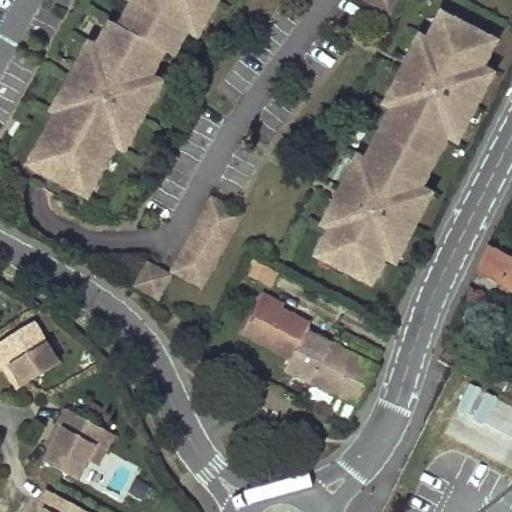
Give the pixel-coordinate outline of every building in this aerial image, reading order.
[(46,157),(39,171),(75,191),(83,177),(93,182),(96,184),(104,169),(101,168),(114,145),(120,134),(128,139),(136,125),(133,124),(143,105),(146,107),(153,94),(144,89),(150,78),(148,77),(163,51),(171,56),(186,29),(187,30),(193,20),(202,25),(210,11),(207,9),(211,0),(133,0),(133,1),(128,11),(133,13),(124,30),(118,27),(115,25),(106,42),(101,39),(96,48),(90,59),(82,55),(75,68),(77,69),(67,88),(64,87),(57,100),(65,105),(60,113),(57,111),(56,114),(44,136),(41,135),(33,150),(35,151),(46,157)] [(364,0),(388,13),(394,0),(364,0)] [(128,11),(118,27),(124,30),(133,13),(128,11)] [(445,17),(440,14),(431,31),(436,34),(445,17)] [(420,52),(412,48),(406,61),(408,62),(398,81),(396,80),(389,94),(397,98),(392,109),(387,118),(392,121),(383,138),(374,154),(369,152),(365,161),(359,172),(351,168),(344,182),(346,183),(336,202),(334,201),(327,214),(335,218),(330,230),(325,239),(330,241),(321,258),(370,283),(383,257),(385,258),(391,246),(399,251),(406,238),(404,236),(413,217),(416,219),(423,205),(414,201),(419,190),(418,189),(445,136),(446,137),(452,126),(461,131),(468,117),(465,116),(475,97),(478,98),(485,85),(476,80),(481,69),(480,68),(493,42),(445,17),(436,34),(431,31),(426,41),(420,52)] [(187,30),(196,35),(202,25),(193,20),(187,30)] [(110,22),(101,39),(106,42),(115,25),(110,22)] [(426,41),(418,37),(412,48),(420,52),(426,41)] [(96,48),(88,44),(82,55),(90,59),(96,48)] [(485,85),(490,74),(481,69),(476,80),(485,85)] [(153,94),(159,83),(150,78),(144,89),(153,94)] [(389,94),(384,105),(392,109),(397,98),(389,94)] [(57,100),(52,111),(56,114),(57,111),(60,113),(65,105),(57,100)] [(387,118),(378,135),(383,138),(392,121),(387,118)] [(452,126),(446,137),(456,142),(461,131),(452,126)] [(114,145),(123,150),(128,139),(120,134),(114,145)] [(378,135),(369,152),(374,154),(383,138),(378,135)] [(35,151),(28,165),(39,171),(46,157),(35,151)] [(365,161),(357,157),(351,168),(359,172),(365,161)] [(75,191),(86,197),(93,182),(83,177),(75,191)] [(419,190),(414,201),(423,205),(429,194),(419,190)] [(211,199),(171,271),(200,287),(239,214),(211,199)] [(327,214),(322,225),(330,230),(335,218),(327,214)] [(325,239),(316,256),(321,258),(330,241),(325,239)] [(385,258),(394,262),(399,251),(391,246),(385,258)] [(511,256),(511,258),(489,246),(478,270),(511,286),(511,256)] [(281,275),(259,263),(252,277),(273,289),(281,275)] [(169,276),(146,264),(134,286),(156,298),(169,276)] [(247,336),(298,363),(293,372),(316,384),(336,347),(310,334),(314,327),(265,301),(247,336)] [(32,322),(0,341),(0,362),(5,360),(21,386),(57,364),(32,322)] [(354,403),(374,366),(336,347),(316,384),(354,403)] [(469,364),(445,352),(443,358),(455,365),(511,393),(511,382),(470,360),(469,364)] [(0,363),(16,389),(21,386),(5,360),(0,362),(0,363)] [(497,468),(511,440),(511,400),(459,371),(427,429),(497,468)] [(286,393),(283,398),(298,407),(301,401),(286,393)] [(50,449),(43,462),(75,479),(86,459),(93,446),(103,452),(113,435),(65,409),(56,426),(61,428),(50,449)] [(56,426),(45,446),(50,449),(61,428),(56,426)] [(103,452),(93,446),(86,459),(96,465),(103,452)] [(85,511),(46,490),(37,507),(43,510),(41,511),(85,511)]
